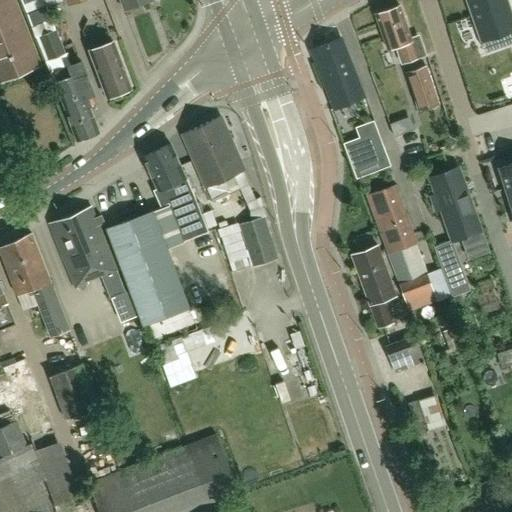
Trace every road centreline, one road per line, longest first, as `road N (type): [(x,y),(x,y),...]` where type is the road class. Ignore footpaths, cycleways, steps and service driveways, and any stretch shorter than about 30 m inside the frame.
road 1 (secondary): [(389,511),(296,242),(282,155),(247,41)]
road 2 (secondary): [(0,224),(247,41)]
